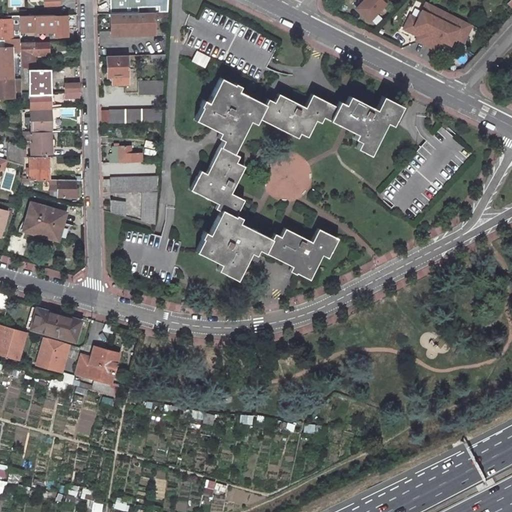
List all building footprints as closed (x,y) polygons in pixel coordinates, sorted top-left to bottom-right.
[(110,0),(110,15),(138,15),(138,6),(159,6),(159,12),(169,11),(168,0),(110,0)] [(382,2),(380,0),(360,0),(351,9),(368,25),(387,5),(382,2)] [(415,36),(425,41),(441,6),(430,0),(426,0),(422,7),(419,5),(414,16),(407,12),(401,23),(410,28),(412,26),(417,28),(419,29),(415,36)] [(469,20),(441,6),(425,41),(433,45),(439,33),(442,34),(443,38),(447,40),(450,34),(460,39),(469,20)] [(138,15),(110,15),(110,34),(123,34),(123,37),(142,36),(141,33),(154,33),(154,14),(138,15)] [(34,34),(48,34),(48,29),(54,29),(54,17),(34,17),(34,34)] [(54,29),(54,39),(66,38),(66,17),(54,17),(54,29)] [(12,22),(0,21),(0,40),(6,41),(13,40),(13,35),(12,22)] [(6,50),(0,50),(0,60),(12,61),(19,60),(19,44),(19,40),(13,40),(6,41),(6,50)] [(19,44),(19,60),(20,71),(34,70),(34,56),(49,56),(49,43),(19,44)] [(196,51),(191,62),(204,68),(209,57),(196,51)] [(107,79),(113,78),(113,85),(128,85),(127,58),(106,59),(107,79)] [(12,61),(0,60),(0,81),(13,81),(13,71),(12,61)] [(49,72),(29,73),(29,93),(49,92),(49,72)] [(232,84),(219,78),(206,103),(203,109),(200,107),(193,120),(218,133),(223,136),(220,142),(232,148),(247,120),(249,116),(255,119),(288,137),(292,131),(297,134),(304,137),(313,121),(316,116),(321,118),(353,135),(359,138),(357,142),(353,150),(367,156),(384,124),(388,118),(393,121),(401,108),(381,98),(375,109),(348,95),(343,104),(341,109),(335,106),(310,94),(303,106),(277,93),(272,101),(270,106),(263,103),(237,89),(231,86),(232,84)] [(0,81),(0,100),(14,101),(13,87),(15,87),(16,92),(22,92),(21,81),(13,81),(0,81)] [(163,81),(138,82),(138,95),(162,95),(163,81)] [(233,81),(232,84),(231,86),(237,89),(240,85),(233,81)] [(79,84),(65,85),(65,94),(66,94),(80,94),(79,84)] [(29,93),(30,110),(49,109),(49,102),(54,102),(53,93),(49,93),(49,92),(29,93)] [(198,106),(200,107),(203,109),(206,103),(202,100),(198,106)] [(343,104),(338,101),(335,106),(341,109),(343,104)] [(49,109),(30,110),(30,117),(25,117),(25,123),(30,123),(30,128),(36,128),(36,131),(50,131),(49,109)] [(161,110),(108,111),(108,113),(109,125),(160,124),(161,110)] [(108,113),(100,113),(100,125),(109,125),(108,113)] [(390,127),(393,121),(388,118),(384,124),(390,127)] [(31,146),(31,153),(51,152),(50,131),(36,131),(22,132),(23,134),(30,134),(31,140),(23,140),(23,146),(27,146),(31,146)] [(292,131),(288,137),(294,139),(297,134),(292,131)] [(218,133),(214,139),(220,142),(223,136),(218,133)] [(23,156),(22,146),(7,142),(7,160),(23,164),(23,156)] [(232,148),(220,142),(217,148),(229,154),(232,148)] [(135,164),(141,163),(141,155),(130,156),(130,148),(112,149),(112,157),(109,157),(109,164),(135,164)] [(229,154),(217,148),(203,175),(201,181),(195,178),(188,192),(214,206),(219,209),(217,214),(205,236),(202,242),(198,240),(191,254),(215,266),(221,269),(218,275),(231,282),(245,255),(248,250),(253,252),(286,269),(293,272),(292,273),(305,280),(318,256),(321,250),(327,253),(334,239),(315,230),(308,243),(281,229),(276,238),(274,243),(267,240),(235,223),(230,220),(233,215),(241,200),(228,194),(242,168),(232,163),(226,160),(229,154)] [(226,160),(232,163),(235,157),(229,154),(226,160)] [(49,160),(30,160),(31,182),(49,183),(49,160)] [(158,178),(111,179),(111,180),(111,192),(111,195),(143,193),(157,193),(158,178)] [(102,193),(111,192),(111,180),(102,180),(102,193)] [(58,200),(75,200),(78,200),(78,192),(75,192),(75,181),(57,181),(58,200)] [(20,189),(28,191),(29,182),(21,182),(20,189)] [(157,193),(143,193),(141,222),(153,225),(155,201),(157,201),(157,193)] [(123,203),(110,203),(109,215),(123,218),(123,203)] [(65,216),(29,206),(23,232),(46,238),(45,241),(57,244),(65,216)] [(197,239),(198,240),(202,242),(205,236),(200,233),(197,239)] [(276,238),(270,235),(267,240),(274,243),(276,238)] [(324,259),(327,253),(321,250),(318,256),(324,259)] [(212,272),(218,275),(221,269),(215,266),(212,272)] [(9,297),(2,295),(0,301),(0,308),(6,310),(9,297)] [(80,321),(36,309),(31,328),(74,341),(80,321)] [(0,354),(17,360),(25,333),(2,326),(0,332),(0,354)] [(45,338),(37,365),(63,373),(65,363),(63,362),(65,352),(68,353),(70,346),(45,338)] [(120,353),(94,345),(92,352),(118,359),(120,353)] [(77,372),(97,378),(94,391),(115,397),(119,385),(112,383),(118,359),(92,352),(90,359),(82,357),(77,372)] [(490,476),(487,466),(478,469),(481,479),(490,476)]
